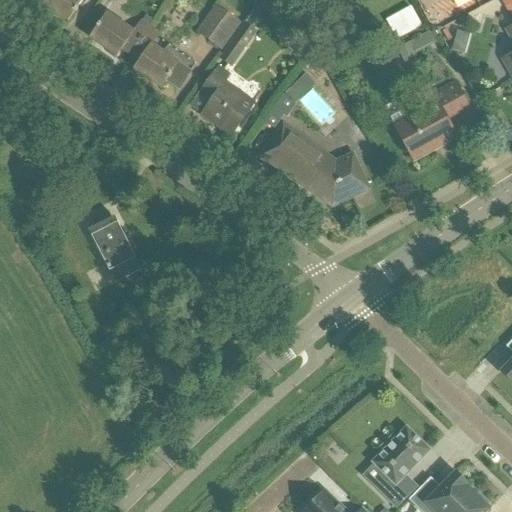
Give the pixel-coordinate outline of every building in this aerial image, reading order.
[(44,0),(43,3),(70,22),(85,0),(44,0)] [(232,69),(258,33),(255,31),(267,13),(265,12),(273,2),(269,0),(261,0),(244,23),(219,59),(232,69)] [(511,0),(500,0),(511,17),(511,16),(511,0)] [(211,44),(231,16),(216,5),(196,33),(211,44)] [(133,54),(152,27),(143,21),(135,32),(109,14),(92,38),(118,56),(124,48),(133,54)] [(222,52),(242,24),(231,16),(211,44),(222,52)] [(152,27),(133,54),(142,61),(137,68),(162,86),(167,78),(180,87),(197,62),(170,44),(165,52),(154,44),(161,34),(152,27)] [(313,61),(297,73),(315,96),(330,84),(313,61)] [(232,136),(256,103),(227,82),(232,75),(221,67),(203,92),(214,100),(203,115),(232,136)] [(414,161),(458,138),(448,119),(470,107),(457,83),(434,96),(437,102),(395,125),(414,161)] [(287,119),(296,105),(283,96),(264,122),(275,129),(284,117),(287,119)] [(0,135),(16,123),(0,102),(0,135)] [(339,161),(286,123),(262,156),(334,208),(372,191),(355,153),(339,161)] [(116,285),(142,271),(115,217),(88,231),(116,285)] [(511,342),(510,344),(511,345),(511,362),(502,373),(511,383),(511,342)] [(392,436),(380,448),(384,452),(373,463),(385,475),(374,487),(398,511),(419,489),(407,477),(431,452),(407,429),(396,440),(392,436)] [(420,511),(453,511),(472,493),(465,486),(467,485),(456,474),(437,492),(427,483),(409,501),(420,511)] [(486,511),(489,510),(486,507),(489,505),(479,495),(476,497),(472,493),(453,511),(486,511)] [(340,511),(324,494),(318,499),(315,496),(304,507),(307,510),(304,511),(363,511),(361,511),(340,511)]
